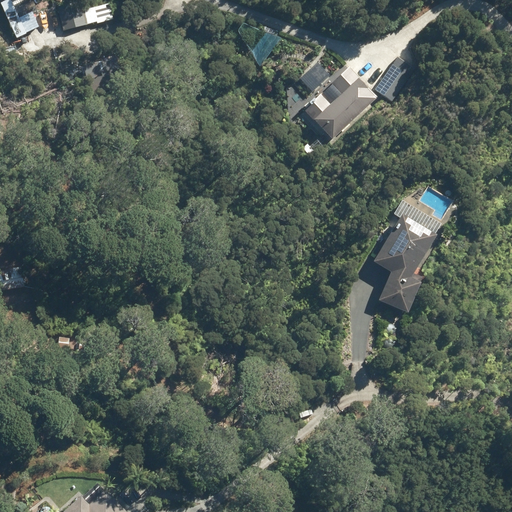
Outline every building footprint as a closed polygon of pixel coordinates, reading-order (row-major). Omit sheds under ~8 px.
[(81,2),(59,6),(64,30),(86,26),(81,2)] [(62,35),(43,39),(45,50),(65,46),(62,35)] [(389,101),(416,66),(403,56),(377,91),(389,101)] [(331,143),(379,97),(351,68),(303,114),(331,143)] [(439,237),(405,217),(376,264),(393,274),(380,303),(410,316),(423,285),(414,279),(439,237)] [(82,496),(64,511),(126,511),(108,491),(91,506),(82,496)]
